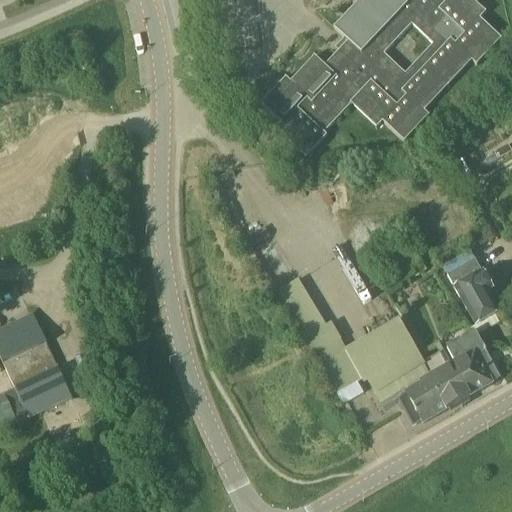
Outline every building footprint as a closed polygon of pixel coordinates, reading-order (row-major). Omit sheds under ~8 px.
[(260,45),(258,0),(221,0),(224,47),(260,45)] [(361,0),(334,29),(348,42),(325,67),(315,57),(290,83),(286,79),(261,106),(283,126),(276,133),(306,161),(328,138),(325,135),(351,107),(377,131),(384,124),(405,144),(429,118),(425,114),(472,63),(477,68),(502,41),(481,21),(487,15),(471,0),(361,0)] [(511,152),(508,146),(494,154),(499,161),(511,153),(511,152)] [(402,261),(412,279),(425,271),(415,253),(402,261)] [(390,292),(412,279),(402,261),(380,274),(390,292)] [(476,328),(499,315),(478,278),(455,291),(476,328)] [(459,387),(450,371),(448,372),(439,355),(422,365),(410,344),(412,343),(400,322),(346,354),(340,343),(342,342),(332,326),(327,328),(299,282),(278,294),(307,340),(337,395),(343,407),(365,395),(358,384),(367,379),(385,412),(400,403),(414,427),(421,423),(424,427),(463,404),(454,390),(459,387)] [(0,357),(16,391),(29,418),(29,419),(39,414),(72,399),(61,374),(34,316),(0,332),(0,357)] [(454,390),(463,404),(494,387),(492,385),(499,380),(483,353),(484,352),(474,336),(447,351),(456,367),(450,371),(459,387),(454,390)] [(18,423),(29,418),(16,391),(0,397),(0,432),(18,424),(18,423)]
